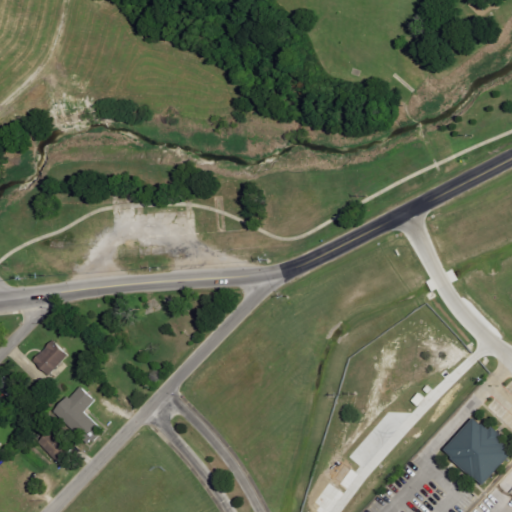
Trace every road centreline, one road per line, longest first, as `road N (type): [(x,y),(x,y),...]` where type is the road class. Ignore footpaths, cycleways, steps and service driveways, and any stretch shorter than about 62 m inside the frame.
road 1 (tertiary): [(0,299),(288,269),(511,155)]
road 2 (residential): [(150,409),(269,274)]
road 3 (residential): [(259,511),(236,471),(166,392)]
road 4 (residential): [(49,511),(150,409)]
road 5 (residential): [(150,409),(232,511)]
